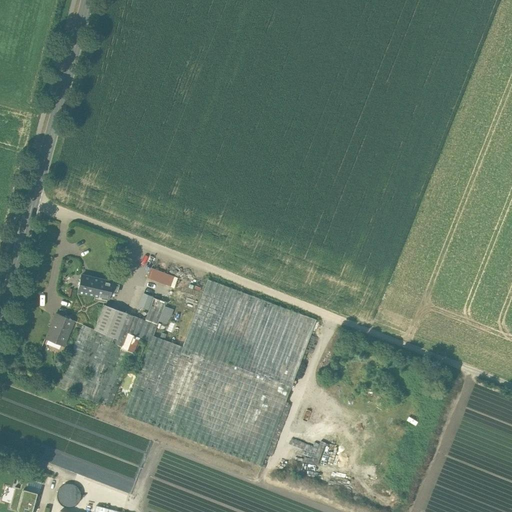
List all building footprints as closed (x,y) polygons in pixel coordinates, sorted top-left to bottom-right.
[(178,277),(151,267),(147,278),(174,288),(178,277)] [(111,282),(81,274),(77,290),(108,298),(109,292),(115,294),(117,286),(111,285),(111,282)] [(316,320),(209,280),(183,347),(291,388),(316,320)] [(153,298),(145,320),(157,324),(166,302),(153,298)] [(127,313),(103,305),(94,329),(118,339),(127,313)] [(145,320),(127,313),(118,339),(123,341),(127,333),(139,337),(140,338),(146,340),(151,342),(153,336),(157,324),(145,320)] [(72,321),(56,314),(46,338),(63,345),(72,321)] [(94,329),(82,324),(56,387),(98,404),(121,348),(123,341),(118,339),(94,329)] [(139,337),(127,333),(123,341),(121,348),(133,353),(139,337)] [(183,347),(153,336),(151,342),(123,414),(154,426),(183,347)] [(140,338),(132,359),(138,362),(146,340),(140,338)] [(291,388),(183,347),(154,426),(262,467),(291,388)] [(121,348),(98,404),(110,409),(133,353),(121,348)] [(475,436),(475,492),(487,492),(487,452),(479,452),(479,443),(486,443),(486,436),(475,436)] [(22,478),(19,487),(38,492),(41,483),(22,478)] [(79,504),(80,486),(60,485),(60,504),(79,504)] [(24,511),(31,511),(35,491),(13,488),(10,510),(24,511)]
